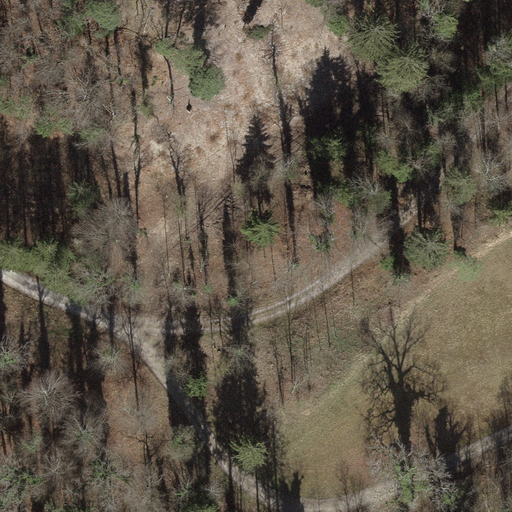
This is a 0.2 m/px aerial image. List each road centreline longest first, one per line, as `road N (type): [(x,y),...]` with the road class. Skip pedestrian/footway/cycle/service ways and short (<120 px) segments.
road 1 (track): [(137,328),(239,475),(280,503),(333,509),(511,433)]
road 2 (track): [(511,93),(454,165),(314,290),(271,314),(214,326),(137,328)]
road 3 (track): [(137,328),(57,301),(0,267)]
